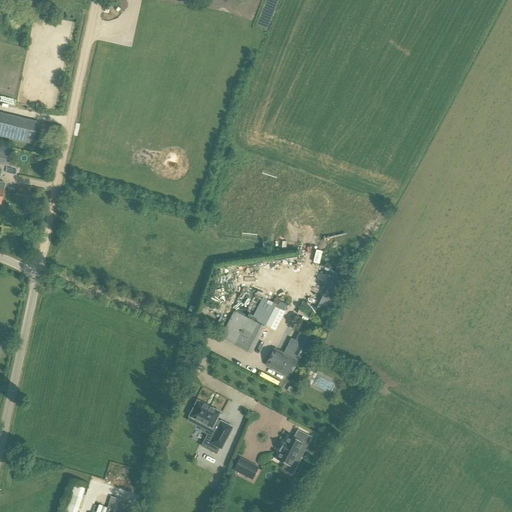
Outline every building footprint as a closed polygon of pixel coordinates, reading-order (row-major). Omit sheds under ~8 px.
[(0,113),(0,133),(33,141),(38,122),(0,113)] [(0,144),(0,164),(9,166),(13,147),(0,144)] [(321,310),(304,301),(301,307),(319,315),(321,310)] [(285,312),(288,306),(279,302),(277,305),(276,307),(284,312),(285,312)] [(284,312),(276,307),(266,326),(275,331),(285,312),(284,312)] [(311,314),(300,309),(298,313),(309,319),(311,314)] [(234,311),(220,338),(252,354),(265,327),(234,311)] [(300,329),(293,342),(299,345),(294,354),(298,356),(301,358),(313,335),(300,329)] [(275,348),(266,365),(289,378),(298,360),(295,359),(296,357),(297,358),(298,356),(294,354),(293,354),(292,357),(275,348)] [(222,372),(259,389),(266,374),(229,357),(222,372)] [(216,420),(220,413),(197,401),(189,417),(190,417),(188,421),(196,425),(198,421),(211,428),(202,446),(216,454),(219,448),(221,449),(232,428),(221,422),(220,423),(216,420)] [(281,452),(277,459),(276,459),(276,460),(294,469),(295,469),(294,469),(295,467),(298,461),(299,461),(306,446),(307,445),(289,436),(288,437),(289,437),(285,444),(283,444),(283,443),(279,451),(281,452)] [(259,468),(240,458),(233,470),(252,480),(259,468)] [(196,474),(200,462),(194,460),(191,472),(196,474)] [(76,511),(84,488),(72,484),(62,511),(76,511)] [(125,511),(128,502),(111,496),(106,511),(125,511)]
